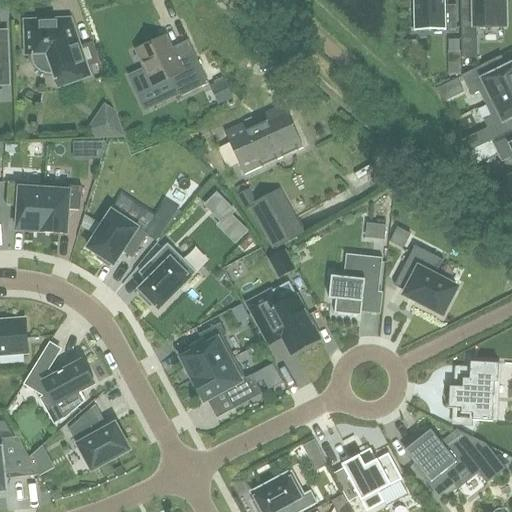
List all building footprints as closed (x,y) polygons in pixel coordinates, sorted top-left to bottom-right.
[(445,6),(444,0),(413,0),(414,32),(415,32),(415,28),(429,28),(429,31),(430,31),(430,30),(444,30),(444,31),(445,31),(445,30),(456,30),(456,6),(445,6)] [(461,12),(461,38),(476,38),(476,29),(504,29),(503,25),(505,25),(504,0),(474,0),(474,12),(461,12)] [(26,55),(32,54),(32,58),(32,59),(33,62),(34,65),(36,68),(37,69),(40,71),(41,72),(44,74),(47,74),(49,75),(51,75),(54,74),(55,77),(58,87),(74,82),(90,77),(76,38),(71,20),(56,21),(25,22),(26,55)] [(171,48),(166,36),(137,50),(154,86),(172,78),(181,97),(209,84),(189,40),(171,48)] [(461,76),(460,64),(448,64),(448,77),(461,76)] [(486,104),(511,91),(511,65),(493,75),(487,64),(462,76),(472,96),(480,92),(486,104)] [(494,141),(511,131),(511,91),(486,105),(492,116),(484,120),(494,141)] [(97,139),(114,138),(125,138),(116,112),(105,104),(86,131),(97,139)] [(224,125),(243,116),(238,106),(219,115),(224,125)] [(245,171),(300,146),(282,107),(227,132),(245,171)] [(511,131),(494,141),(492,142),(502,162),(510,158),(511,161),(511,131)] [(100,160),(105,142),(91,142),(91,160),(100,160)] [(6,206),(18,207),(16,231),(42,233),(45,185),(8,182),(6,206)] [(45,185),(42,233),(67,234),(68,210),(80,211),(82,187),(45,185)] [(271,250),(300,234),(276,192),(247,208),(271,250)] [(205,206),(221,222),(222,224),(231,215),(234,212),(217,195),(205,206)] [(136,228),(112,212),(88,248),(99,256),(97,259),(109,267),(112,264),(113,265),(122,252),(132,259),(148,235),(137,228),(136,228)] [(403,248),(410,234),(397,228),(390,242),(403,248)] [(168,245),(151,262),(159,271),(147,282),(139,290),(142,293),(139,296),(150,307),(153,304),(159,310),(196,274),(168,245)] [(417,303),(443,316),(457,288),(435,277),(443,261),(415,246),(394,286),(406,292),(404,296),(408,298),(417,303)] [(279,277),(293,269),(285,253),(270,261),(279,277)] [(383,259),(358,256),(356,279),(331,277),(329,300),(336,300),(334,314),(361,317),(364,292),(379,294),(383,259)] [(271,292),(247,305),(259,326),(269,345),(282,338),(291,355),(319,340),(297,297),(278,307),(271,292)] [(0,355),(28,353),(25,320),(0,321),(0,355)] [(192,381),(234,358),(223,338),(227,336),(220,324),(199,335),(203,341),(190,348),(193,352),(180,359),(192,381)] [(245,379),(234,358),(192,381),(204,403),(225,392),(234,409),(262,395),(252,376),(245,379)] [(56,406),(58,404),(66,419),(85,401),(80,392),(95,385),(82,362),(57,376),(37,364),(24,385),(43,397),(49,394),(56,406)] [(450,387),(448,409),(461,409),(461,414),(473,415),(473,421),(493,422),(495,384),(498,384),(499,364),(470,363),(470,368),(469,380),(463,379),(462,388),(450,387)] [(91,409),(68,429),(92,472),(130,451),(115,425),(108,429),(103,431),(91,409)] [(449,480),(470,463),(487,484),(505,469),(486,445),(457,430),(441,443),(430,430),(405,450),(413,461),(412,461),(414,464),(412,466),(438,498),(454,486),(449,480)] [(29,458),(18,438),(0,439),(0,495),(0,496),(0,493),(0,491),(5,491),(4,479),(38,476),(33,466),(29,458)] [(314,442),(304,447),(307,454),(318,449),(314,442)] [(42,446),(29,458),(33,466),(47,454),(42,446)] [(358,454),(341,464),(366,511),(383,501),(378,491),(401,478),(387,452),(364,465),(358,454)] [(292,472),(252,493),(256,501),(253,503),(257,511),(276,511),(290,505),(294,511),(302,511),(317,504),(311,492),(304,496),(292,472)] [(335,509),(347,503),(343,496),(331,502),(335,509)]
